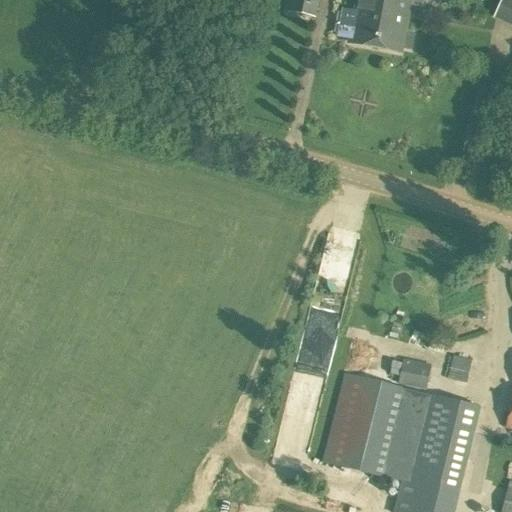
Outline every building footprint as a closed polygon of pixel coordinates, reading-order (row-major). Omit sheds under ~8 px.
[(315,19),(319,0),(289,0),(287,13),(315,19)] [(372,49),(382,0),(353,0),(345,44),(372,49)] [(382,0),(372,49),(399,54),(408,0),(382,0)] [(511,27),(511,0),(501,0),(493,19),(511,27)] [(340,236),(339,256),(363,256),(364,237),(340,236)] [(355,286),(359,268),(343,265),(339,282),(355,286)] [(338,350),(356,292),(329,283),(311,342),(338,350)] [(451,301),(443,337),(454,339),(462,304),(451,301)] [(280,465),(309,471),(333,364),(304,358),(280,465)] [(458,358),(455,379),(472,381),(475,360),(458,358)] [(426,392),(432,367),(403,360),(397,385),(426,392)] [(403,433),(411,435),(392,511),(454,511),(481,408),(345,374),(322,464),(391,481),(403,433)] [(511,391),(503,429),(511,431),(511,391)] [(511,511),(511,483),(508,483),(501,511),(511,511)]
